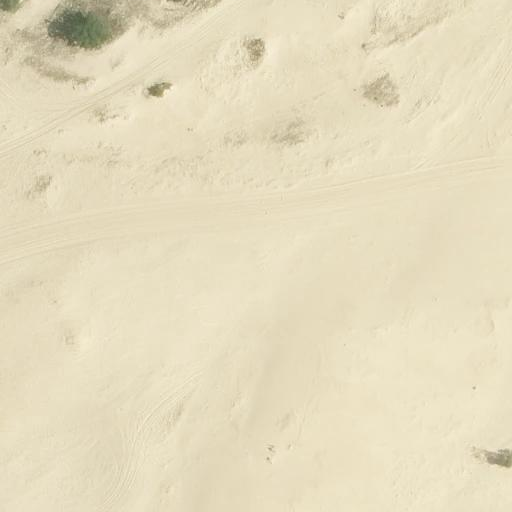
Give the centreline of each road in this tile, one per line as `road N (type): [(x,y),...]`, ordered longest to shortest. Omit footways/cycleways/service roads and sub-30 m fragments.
road 1 (track): [(511,193),(261,218),(146,220),(0,251)]
road 2 (track): [(0,109),(48,117),(139,85),(227,0)]
